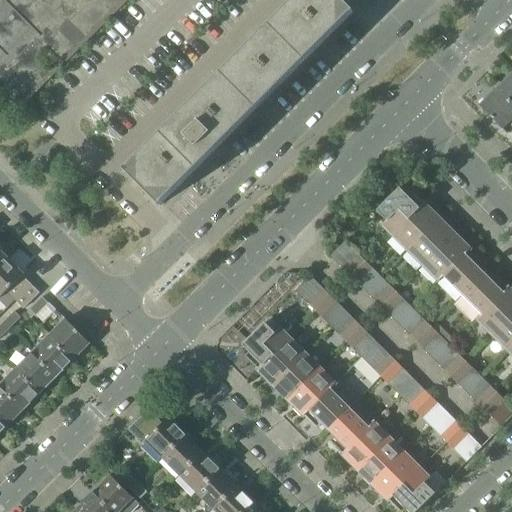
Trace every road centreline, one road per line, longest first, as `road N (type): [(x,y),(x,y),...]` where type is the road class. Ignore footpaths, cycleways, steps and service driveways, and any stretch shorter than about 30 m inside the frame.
road 1 (residential): [(160,349),(405,103)]
road 2 (residential): [(322,511),(160,349)]
road 3 (residential): [(0,511),(160,349)]
road 4 (residential): [(160,349),(0,188)]
road 5 (residential): [(405,103),(511,210)]
road 6 (residential): [(405,103),(507,0)]
